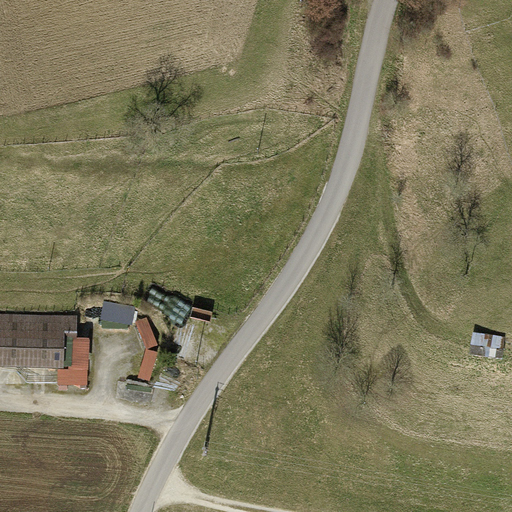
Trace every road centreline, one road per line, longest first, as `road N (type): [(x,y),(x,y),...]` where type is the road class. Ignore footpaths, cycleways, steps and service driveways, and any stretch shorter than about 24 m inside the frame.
road 1 (unclassified): [(387,0),(343,178),(320,226),(188,421),(141,511)]
road 2 (track): [(0,403),(188,421)]
